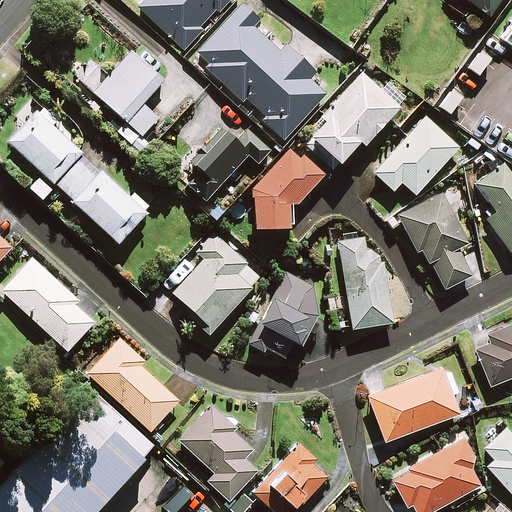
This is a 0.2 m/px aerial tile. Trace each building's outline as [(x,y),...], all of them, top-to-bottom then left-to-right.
[(265,12),(246,0),(212,0),(187,37),(207,50),(201,58),(224,73),(265,12)] [(497,0),(453,0),(483,21),(497,0)] [(511,12),(501,27),(511,34),(511,12)] [(160,82),(129,54),(88,99),(119,127),(160,82)] [(390,107),(359,79),(304,140),(335,168),(390,107)] [(310,94),(278,96),(279,128),(312,126),(310,94)] [(146,214),(33,112),(3,145),(115,247),(146,214)] [(455,147),(423,118),(371,174),(391,193),(399,184),(411,195),(455,147)] [(243,159),(217,133),(180,171),(206,197),(243,159)] [(284,235),(284,214),(319,179),(290,150),(248,192),(248,235),(284,235)] [(511,176),(501,163),(471,188),(493,215),(484,222),(509,252),(511,250),(511,176)] [(438,196),(394,219),(420,266),(425,263),(441,292),(470,277),(454,247),(464,242),(438,196)] [(194,254),(201,260),(168,296),(208,334),(249,289),(235,276),(244,266),(212,236),(194,254)] [(0,259),(11,248),(0,237),(0,259)] [(360,241),(339,243),(347,331),(389,327),(384,268),(360,241)] [(94,320),(29,259),(0,289),(0,292),(63,352),(94,320)] [(316,285),(281,269),(254,327),(297,347),(313,310),(316,285)] [(470,355),(485,392),(511,380),(511,329),(491,338),(494,346),(470,355)] [(144,367),(117,341),(87,373),(149,432),(176,404),(141,370),(144,367)] [(441,372),(361,400),(378,446),(458,418),(441,372)] [(81,511),(147,440),(87,386),(0,482),(0,511),(81,511)] [(209,407),(174,444),(211,480),(209,483),(229,502),(267,462),(209,407)] [(511,442),(503,433),(481,454),(492,466),(484,473),(511,502),(511,442)] [(473,461),(460,440),(389,482),(406,511),(429,511),(472,487),(473,461)] [(297,511),(331,476),(297,445),(260,484),(290,511),(297,511)] [(242,511),(251,503),(242,494),(228,508),(232,511),(242,511)] [(220,511),(205,498),(191,511),(220,511)]
